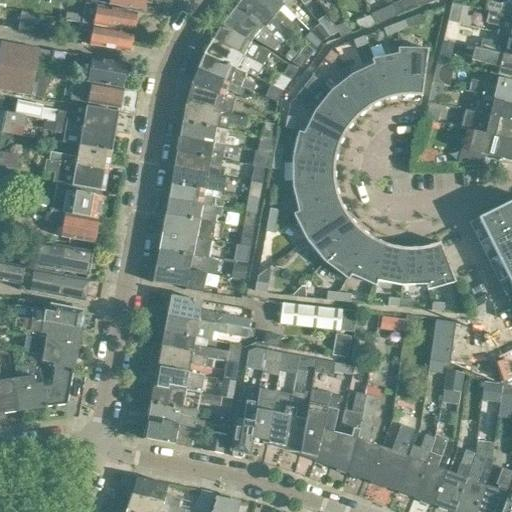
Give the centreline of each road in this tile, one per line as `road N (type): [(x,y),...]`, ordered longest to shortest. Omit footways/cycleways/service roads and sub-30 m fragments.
road 1 (residential): [(96,444),(127,316),(162,92),(184,34),(210,0)]
road 2 (residential): [(342,511),(251,480),(96,444)]
road 3 (residential): [(386,124),(366,164),(378,210),(430,213),(511,183)]
